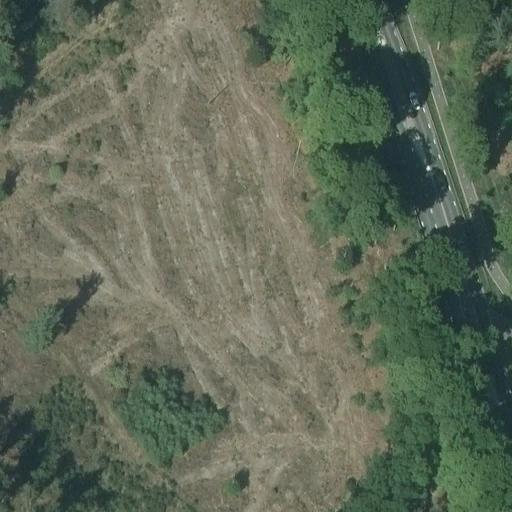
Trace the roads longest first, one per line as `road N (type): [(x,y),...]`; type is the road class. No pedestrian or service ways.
road 1 (primary): [(475,340),(368,0)]
road 2 (primary): [(511,485),(475,340)]
road 3 (track): [(494,416),(405,511)]
